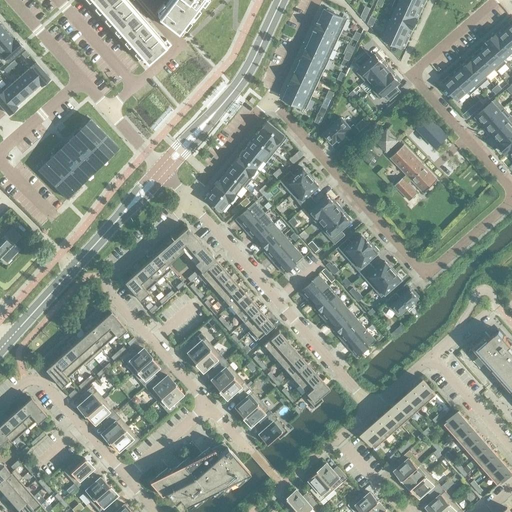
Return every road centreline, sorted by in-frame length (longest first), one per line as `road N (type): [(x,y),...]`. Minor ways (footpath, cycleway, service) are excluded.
road 1 (residential): [(271,99),(418,267),(432,268),(508,204),(511,192),(414,73),(496,0)]
road 2 (residential): [(370,409),(188,201)]
road 3 (residential): [(208,404),(106,279),(188,201)]
road 4 (tertiary): [(0,348),(121,215)]
road 5 (residential): [(0,404),(27,381),(43,383),(126,477)]
road 6 (tertiary): [(280,0),(249,66),(206,122)]
road 7 (residential): [(188,201),(271,99)]
road 8 (residential): [(511,448),(432,357)]
